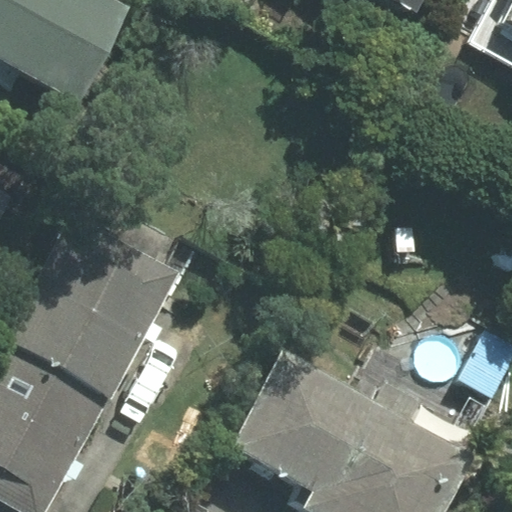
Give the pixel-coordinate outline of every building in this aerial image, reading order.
[(0,0),(0,85),(49,113),(109,15),(81,0),(0,0)] [(343,0),(388,25),(402,0),(343,0)] [(511,88),(511,0),(492,0),(511,11),(511,35),(502,53),(511,58),(511,71),(505,84),(511,88)] [(0,511),(22,511),(156,282),(49,221),(0,306),(0,511)] [(426,511),(453,468),(389,431),(403,408),(367,387),(354,409),(261,354),(200,458),(284,507),(281,511),(426,511)]
